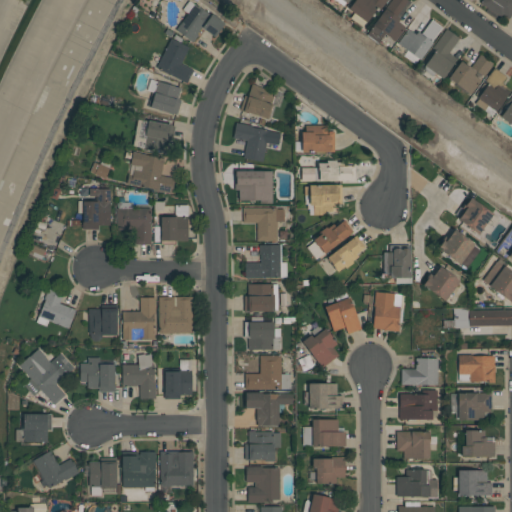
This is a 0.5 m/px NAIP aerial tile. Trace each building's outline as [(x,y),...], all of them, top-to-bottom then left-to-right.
[(175,31),(192,42),(201,28),(214,37),(223,23),(188,0),(182,10),(186,13),(175,31)] [(354,0),(347,10),(368,24),(384,0),(354,0)] [(404,27),(396,21),(409,2),(405,0),(390,0),(366,35),(378,43),(384,34),(394,42),(404,27)] [(511,0),(482,0),(480,5),(508,21),(511,12),(511,0)] [(408,28),(397,45),(406,51),(402,56),(415,65),(441,27),(430,20),(419,36),(408,28)] [(441,79),(456,59),(448,54),(458,39),(447,31),(422,65),(441,79)] [(188,46),(169,38),(156,70),(186,82),(192,69),(180,64),(188,46)] [(492,64),(479,55),(470,68),(460,61),(447,79),(470,95),(492,64)] [(505,77),(493,69),(485,81),(487,82),(476,99),(495,112),(509,91),(500,85),(505,77)] [(179,92),(155,85),(148,108),(176,116),(180,99),(177,98),(179,92)] [(267,118),(273,91),(247,85),(241,112),(267,118)] [(511,126),(511,95),(498,118),(511,126)] [(166,153),(172,125),(147,120),(141,148),(166,153)] [(262,162),(265,143),(278,145),(280,132),(234,124),(232,139),(246,141),(243,159),(262,162)] [(300,152),(333,153),(334,135),(325,135),(325,126),(309,126),(308,133),(301,132),(300,152)] [(163,159),(131,152),(129,164),(140,167),(140,171),(130,169),(127,185),(170,193),(173,179),(160,176),(163,159)] [(353,181),(353,162),(318,163),(318,181),(353,181)] [(300,168),(300,181),(317,181),(317,168),(300,168)] [(271,171),(236,170),(235,201),(271,202),(271,171)] [(303,186),(304,206),(308,206),(309,215),(335,214),(335,207),(340,207),(340,185),(303,186)] [(98,230),(98,225),(108,225),(109,189),(87,189),(87,201),(82,201),(81,229),(98,230)] [(492,214),(471,199),(456,219),(477,235),(492,214)] [(150,245),(150,209),(130,209),(130,203),(123,203),(123,208),(115,208),(116,230),(134,230),(134,245),(150,245)] [(276,241),(276,222),(283,222),(283,208),(242,208),(242,223),(256,223),(255,241),(276,241)] [(159,217),(160,242),(187,241),(186,216),(159,217)] [(313,259),(353,234),(343,220),(304,244),(313,259)] [(438,250),(467,269),(480,249),(451,230),(438,250)] [(334,271),(362,255),(353,240),(326,255),(334,271)] [(244,263),(244,279),(286,278),(286,262),(280,262),(280,245),(259,245),(259,263),(244,263)] [(408,249),(382,250),(383,278),(410,278),(408,249)] [(510,302),(511,299),(511,268),(499,260),(483,284),(510,302)] [(423,287),(445,301),(458,279),(436,266),(423,287)] [(243,312),(275,312),(276,285),(246,284),(246,297),(244,297),(243,312)] [(74,310),(58,304),(63,291),(49,286),(35,323),(45,326),(47,321),(67,329),(74,310)] [(371,329),(398,331),(401,295),(374,292),(371,329)] [(191,297),(158,297),(157,333),(191,334),(191,297)] [(122,340),(153,340),(153,298),(139,298),(139,312),(121,312),(122,340)] [(343,328),(345,334),(359,330),(349,298),(324,306),(332,331),(343,328)] [(115,336),(116,309),(88,309),(87,335),(115,336)] [(511,309),(453,311),(453,327),(511,326),(511,309)] [(246,349),(272,349),(271,322),(245,322),(246,349)] [(340,354),(323,328),(302,343),(320,368),(340,354)] [(18,366),(29,379),(23,385),(32,396),(40,390),(53,405),(64,395),(55,384),(68,372),(55,357),(49,362),(38,349),(18,366)] [(120,365),(120,386),(139,386),(139,399),(153,399),(152,355),(137,355),(137,365),(120,365)] [(493,356),(457,355),(457,374),(469,374),(469,382),(493,382),(493,356)] [(244,389),(290,389),(289,374),(280,374),(280,356),(258,356),(259,374),(244,374),(244,389)] [(113,391),(114,365),(99,365),(99,358),(87,358),(87,363),(78,363),(78,382),(86,382),(86,391),(113,391)] [(436,385),(436,359),(415,358),(415,369),(400,369),(400,385),(436,385)] [(164,399),(180,399),(179,396),(191,395),(190,360),(180,360),(180,371),(163,372),(164,399)] [(336,383),(306,383),(306,410),(341,409),(341,396),(336,396),(336,383)] [(398,394),(398,420),(431,420),(431,411),(435,411),(436,391),(427,391),(427,394),(398,394)] [(291,394),(244,393),(244,408),(256,408),(255,426),(277,426),(278,404),(291,405),(291,394)] [(491,413),(490,393),(456,394),(457,421),(482,420),(481,413),(491,413)] [(47,442),(46,430),(50,430),(50,414),(20,415),(21,443),(47,442)] [(344,446),(344,429),(337,429),(337,420),(311,420),(311,427),(301,427),(302,447),(344,446)] [(484,430),(464,431),(464,446),(460,446),(460,458),(493,457),(493,438),(484,438),(484,430)] [(245,460),(272,461),(272,448),(279,448),(279,432),(246,431),(245,460)] [(429,432),(395,431),(395,451),(402,452),(402,459),(428,460),(429,432)] [(32,460),(47,489),(77,473),(69,459),(57,466),(49,451),(32,460)] [(154,452),(139,452),(139,456),(120,457),(121,488),(155,488),(154,452)] [(192,452),(159,452),(159,486),(192,485),(192,452)] [(336,483),(335,478),(344,478),(343,458),(311,459),(311,469),(315,469),(315,484),(336,483)] [(88,460),(87,492),(97,492),(97,487),(115,487),(115,461),(88,460)] [(278,467),(244,468),(245,485),(246,485),(247,503),(279,502),(278,467)] [(395,497),(436,497),(436,480),(427,480),(427,470),(404,470),(404,477),(395,477),(395,497)] [(457,496),(490,496),(490,482),(485,483),(485,470),(457,471),(457,496)] [(303,511),(307,511),(340,511),(341,511),(335,511),(336,497),(311,495),(310,502),(303,501),(303,511)] [(396,511),(432,511),(433,506),(419,507),(419,503),(396,504),(396,511)]
